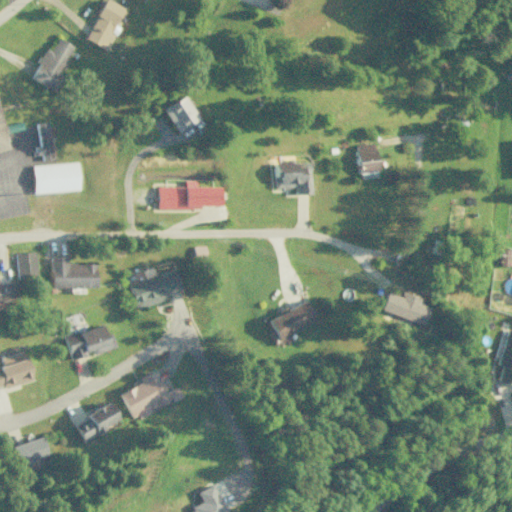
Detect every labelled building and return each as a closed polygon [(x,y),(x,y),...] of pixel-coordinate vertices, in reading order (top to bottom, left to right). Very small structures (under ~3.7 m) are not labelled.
[(113,24),(121,7),(107,0),(101,0),(82,38),(105,50),(112,35),(113,35),(118,27),(113,24)] [(27,76),(48,88),(72,46),(55,37),(48,50),(43,47),(27,76)] [(174,132),(195,119),(180,95),(160,108),(174,132)] [(50,136),(47,120),(33,123),(36,146),(34,146),(36,160),(50,158),(47,137),(50,136)] [(374,177),(372,143),(353,144),(355,178),(374,177)] [(291,194),(308,193),(306,161),(270,162),(271,187),(291,186),(291,194)] [(77,190),(76,162),(29,164),(30,192),(77,190)] [(154,206),(215,207),(216,186),(193,186),(193,180),(182,179),(182,186),(154,185),(154,206)] [(508,249),(498,248),(496,264),(506,266),(508,249)] [(14,277),(33,277),(33,251),(14,251),(14,277)] [(47,286),(92,287),(92,263),(64,263),(64,256),(47,256),(47,286)] [(132,308),(165,298),(163,291),(177,287),(172,269),(124,284),(132,308)] [(0,300),(14,299),(12,281),(0,282),(0,300)] [(380,310),(421,324),(427,307),(415,303),(417,297),(401,291),(399,296),(386,292),(380,310)] [(313,320),(302,299),(264,319),(275,340),(313,320)] [(112,347),(108,331),(101,333),(99,324),(61,335),(68,359),(87,354),(112,347)] [(511,386),(511,384),(511,331),(504,329),(494,364),(499,365),(494,381),(511,386)] [(0,356),(0,364),(0,366),(0,365),(0,386),(29,378),(22,351),(0,356)] [(167,401),(156,373),(116,389),(128,420),(149,412),(148,409),(167,401)] [(181,396),(175,386),(166,391),(172,401),(181,396)] [(116,422),(107,403),(70,421),(78,440),(116,422)] [(46,455),(40,436),(8,446),(14,465),(46,455)] [(183,511),(222,511),(209,484),(194,491),(199,503),(183,511)]
